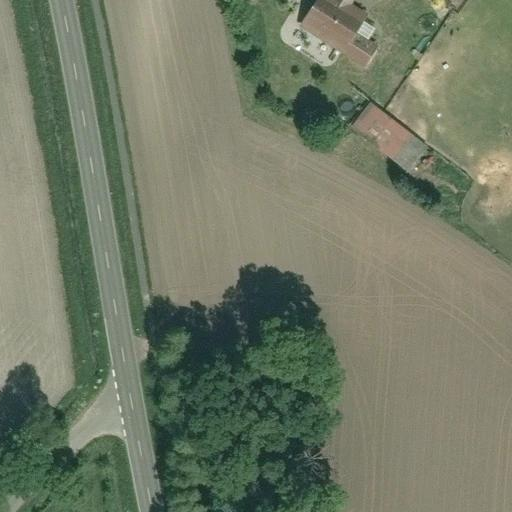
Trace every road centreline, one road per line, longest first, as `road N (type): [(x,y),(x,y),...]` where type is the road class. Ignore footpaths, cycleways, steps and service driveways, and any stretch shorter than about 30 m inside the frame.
road 1 (tertiary): [(128,388),(57,0)]
road 2 (residential): [(10,511),(128,388)]
road 3 (tertiary): [(151,511),(128,388)]
